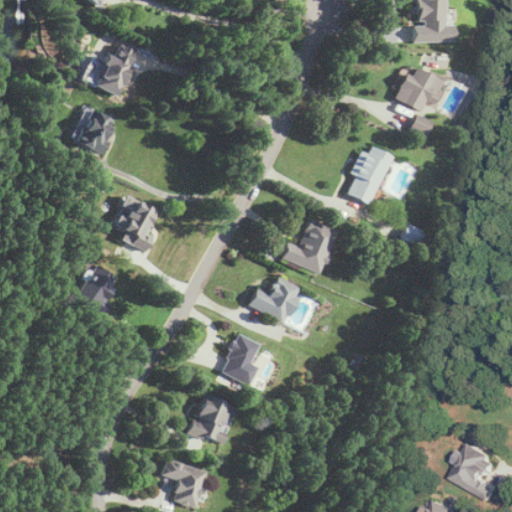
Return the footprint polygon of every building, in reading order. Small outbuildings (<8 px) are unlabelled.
[(84,0),(96,8),(101,0),(84,0)] [(452,43),(451,27),(443,27),(442,0),(433,0),(414,0),(415,25),(411,25),(412,44),(452,43)] [(116,97),(133,53),(117,47),(113,58),(104,54),(101,62),(92,58),(91,61),(99,64),(97,68),(88,65),(82,81),(90,84),(89,86),(116,97)] [(440,80),(405,67),(391,101),(418,112),(422,102),(430,105),(440,80)] [(112,119),(81,109),(69,144),(100,154),(112,119)] [(423,138),(430,123),(414,115),(407,130),(423,138)] [(344,195),(366,206),(389,157),(368,147),(364,155),(358,152),(347,174),(353,177),(344,195)] [(155,213),(125,197),(110,227),(122,233),(118,241),(143,254),(150,239),(143,236),(155,213)] [(296,248),(285,244),(279,261),(317,274),(320,266),(323,267),(335,230),(306,220),(296,248)] [(424,233),(404,224),(397,240),(417,248),(424,233)] [(109,308),(103,303),(112,291),(108,288),(114,279),(93,265),(71,297),(102,319),(109,308)] [(296,289),(274,277),(265,295),(254,289),(246,307),(281,325),(295,298),(292,297),(296,289)] [(257,345),(235,335),(217,373),(247,387),(256,368),(248,364),(257,345)] [(185,433),(219,446),(234,408),(203,397),(194,421),(190,420),(185,433)] [(461,465),(454,479),(493,500),(500,487),(489,481),(500,460),(473,445),(468,454),(463,451),(457,462),(461,465)] [(159,478),(175,482),(170,503),(194,509),(203,471),(163,461),(159,478)] [(460,511),(462,510),(440,501),(437,509),(429,506),(426,511),(460,511)]
